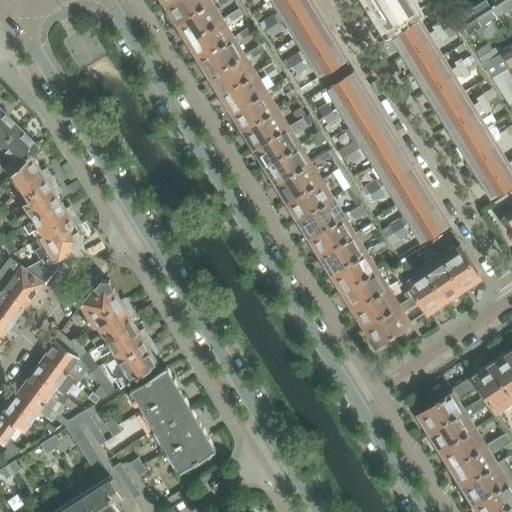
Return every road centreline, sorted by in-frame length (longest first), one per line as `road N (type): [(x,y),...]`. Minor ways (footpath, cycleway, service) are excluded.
road 1 (tertiary): [(355,401),(106,0)]
road 2 (residential): [(334,0),(511,288)]
road 3 (tertiary): [(139,221),(280,450)]
road 4 (tertiary): [(15,21),(139,221)]
road 5 (residential): [(0,367),(58,284),(139,221)]
road 6 (residential): [(511,298),(355,401)]
road 7 (tertiary): [(424,511),(355,401)]
